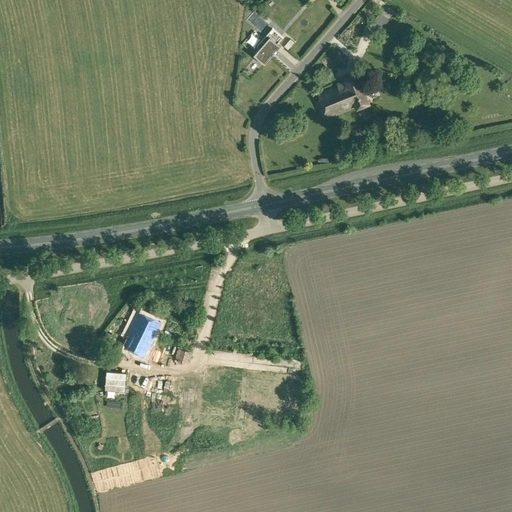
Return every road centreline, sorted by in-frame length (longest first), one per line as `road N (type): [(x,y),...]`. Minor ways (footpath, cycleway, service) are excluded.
road 1 (unclassified): [(0,282),(270,231)]
road 2 (primary): [(264,207),(0,249)]
road 3 (primary): [(511,151),(264,207)]
road 4 (unclassified): [(270,231),(511,179)]
road 5 (unclassified): [(264,207),(253,151),(259,119),(361,0)]
